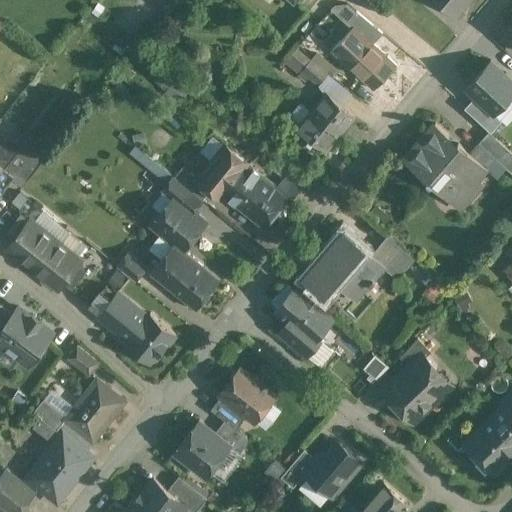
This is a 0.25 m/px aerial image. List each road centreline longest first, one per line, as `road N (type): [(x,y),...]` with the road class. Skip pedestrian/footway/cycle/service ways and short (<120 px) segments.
road 1 (residential): [(239,315),(505,0)]
road 2 (residential): [(239,315),(467,511)]
road 3 (residential): [(162,407),(0,254)]
road 4 (residential): [(77,508),(162,407)]
